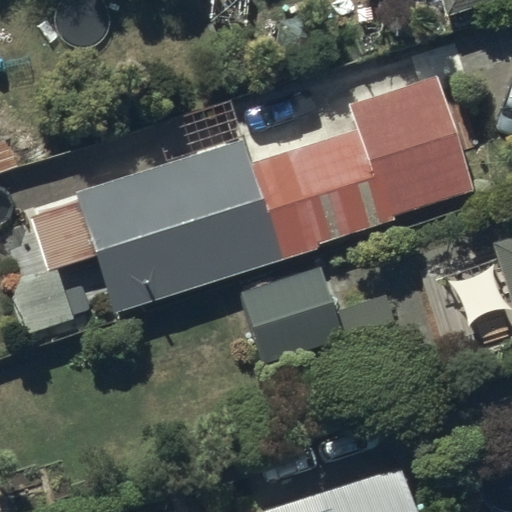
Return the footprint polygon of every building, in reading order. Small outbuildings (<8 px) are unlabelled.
[(429,0),(435,19),(497,0),(429,0)] [(238,169),(232,149),(217,104),(142,127),(155,172),(64,199),(65,203),(21,216),(38,272),(83,259),(100,317),(307,255),(305,246),(383,223),(381,217),(460,193),(428,84),(335,112),(343,137),(238,169)] [(0,172),(14,168),(5,141),(0,142),(0,172)] [(511,236),(482,246),(511,347),(511,236)] [(231,298),(253,366),(338,339),(317,271),(231,298)] [(3,287),(16,336),(64,323),(51,274),(3,287)] [(404,511),(394,474),(261,511),(404,511)]
